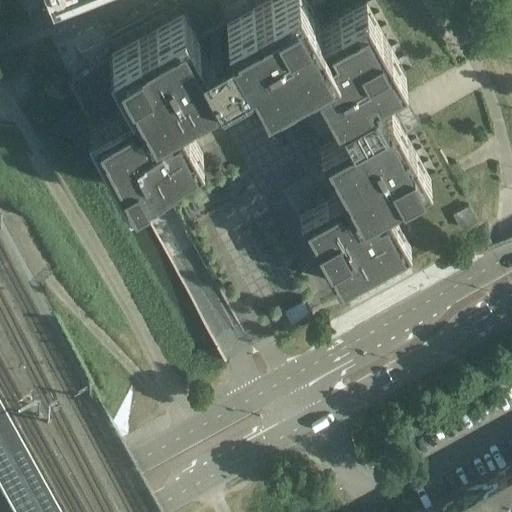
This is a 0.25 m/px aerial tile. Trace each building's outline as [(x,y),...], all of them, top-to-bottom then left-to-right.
[(405,71),(366,0),(365,0),(322,24),(312,6),(311,5),(308,0),(261,0),(251,6),(239,12),(226,19),(229,25),(200,41),(219,77),(229,71),(232,76),(227,79),(238,99),(258,88),(255,83),(260,80),(266,91),(290,77),(310,66),(326,95),(334,111),(339,108),(375,88),(405,71)] [(218,84),(222,82),(219,77),(200,41),(183,11),(111,50),(113,53),(82,70),(72,76),(94,117),(93,118),(92,118),(131,190),(132,189),(147,182),(156,176),(157,175),(202,150),(178,106),(218,84)] [(386,200),(430,175),(406,131),(404,129),(398,117),(391,104),(388,105),(386,107),(375,88),(339,108),(350,127),(347,128),(344,130),(319,144),(333,168),(343,188),(300,212),(339,283),(410,244),(386,200)] [(464,178),(457,165),(455,162),(449,166),(458,182),(464,178)] [(304,299),(283,310),(291,324),(301,318),(311,313),(304,299)] [(250,346),(243,332),(233,336),(229,328),(216,335),(227,357),(250,346)] [(511,511),(511,465),(484,481),(500,511),(511,511)] [(500,511),(484,481),(434,509),(435,511),(500,511)]
